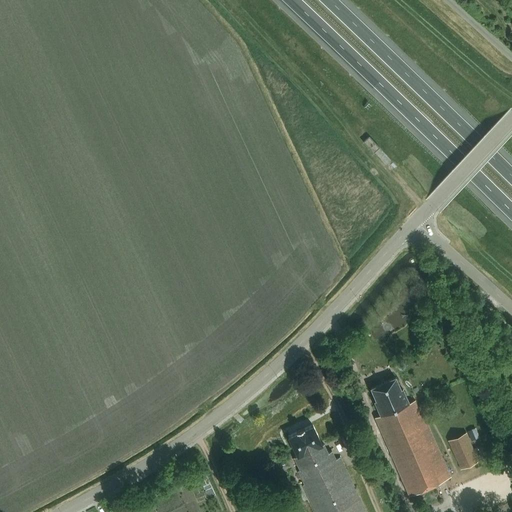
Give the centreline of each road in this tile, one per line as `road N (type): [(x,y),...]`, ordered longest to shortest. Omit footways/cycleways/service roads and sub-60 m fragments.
road 1 (tertiary): [(65,511),(171,451),(249,391),(416,220)]
road 2 (motorway): [(291,0),(511,211)]
road 3 (motorway): [(511,176),(328,0)]
road 4 (tertiary): [(416,220),(511,119)]
road 5 (unclassified): [(511,309),(416,220)]
